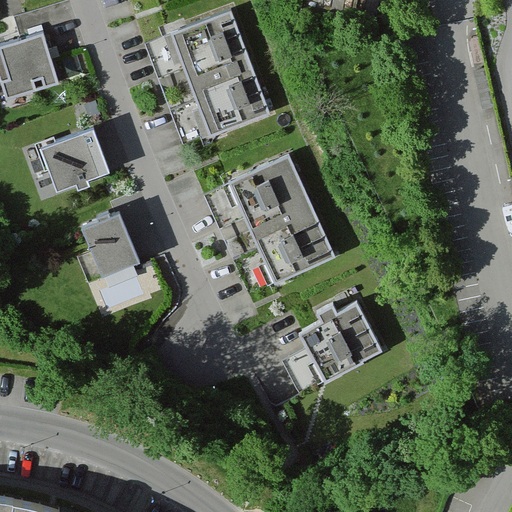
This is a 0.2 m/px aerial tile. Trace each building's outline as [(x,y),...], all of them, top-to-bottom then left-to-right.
[(268,119),(231,11),(142,41),(179,149),(268,119)] [(61,85),(45,34),(0,47),(0,71),(9,101),(61,85)] [(104,174),(89,133),(45,150),(61,191),(104,174)] [(286,156),(205,193),(252,294),(332,256),(286,156)] [(116,199),(77,217),(106,275),(142,254),(116,199)] [(357,288),(292,315),(318,372),(382,346),(357,288)] [(0,511),(41,511),(13,506),(0,503),(0,511)]
